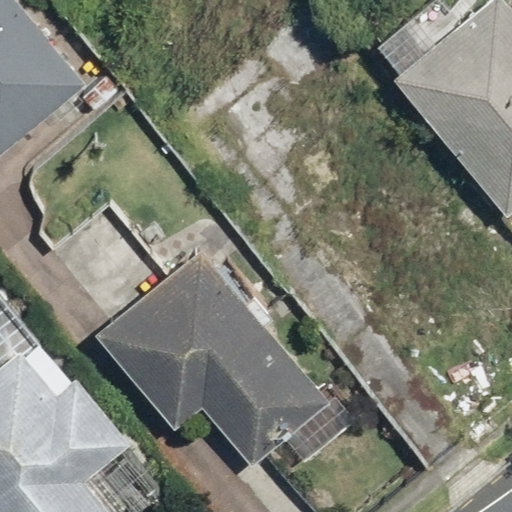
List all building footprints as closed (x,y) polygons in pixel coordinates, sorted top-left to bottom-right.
[(0,0),(0,150),(88,78),(23,0),(0,0)] [(315,0),(147,0),(120,24),(193,109),(318,2),(315,0)] [(511,0),(477,0),(394,67),(508,207),(511,203),(511,0)] [(511,290),(401,148),(295,231),(407,374),(511,292),(511,290)] [(202,236),(95,324),(175,420),(203,396),(252,459),(331,393),(202,236)] [(20,336),(0,352),(0,511),(117,511),(86,473),(131,436),(74,367),(57,381),(20,336)]
